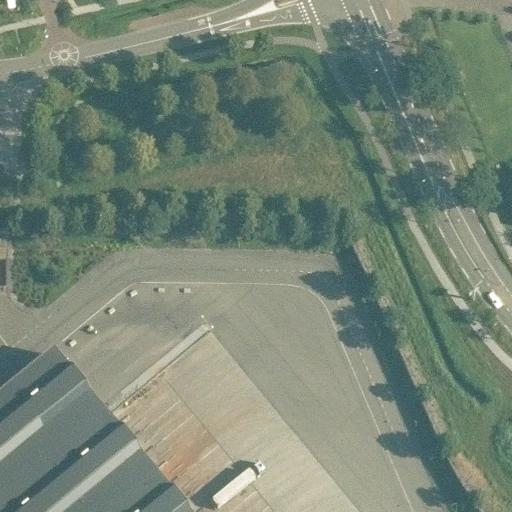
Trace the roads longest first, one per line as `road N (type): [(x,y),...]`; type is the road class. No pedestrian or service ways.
road 1 (tertiary): [(425,160),(359,0)]
road 2 (tertiary): [(425,160),(446,217),(497,303)]
road 3 (tertiary): [(65,63),(216,25)]
road 4 (tertiary): [(511,284),(425,160)]
